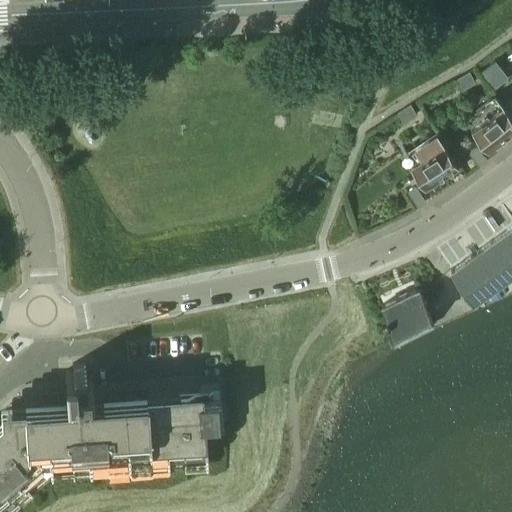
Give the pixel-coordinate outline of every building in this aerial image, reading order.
[(457,79),(463,89),(475,81),(469,72),(457,79)] [(471,130),(488,151),(498,144),(511,132),(511,117),(495,95),(494,95),(502,106),(471,130)] [(397,113),(403,122),(417,114),(411,104),(397,113)] [(410,166),(425,189),(435,182),(458,167),(436,133),(436,134),(414,148),(421,159),(410,166)] [(467,156),(479,170),(487,163),(476,149),(467,156)] [(407,194),(417,210),(426,204),(416,188),(407,194)] [(511,224),(450,269),(472,300),(511,271),(511,224)] [(381,304),(393,333),(430,317),(417,287),(381,304)] [(0,511),(5,511),(47,478),(207,466),(204,419),(221,418),(218,383),(199,384),(199,386),(93,394),(92,380),(86,380),(84,363),(72,364),(72,370),(64,371),(66,388),(66,396),(56,396),(0,400),(0,402),(1,412),(0,412),(0,511)]
